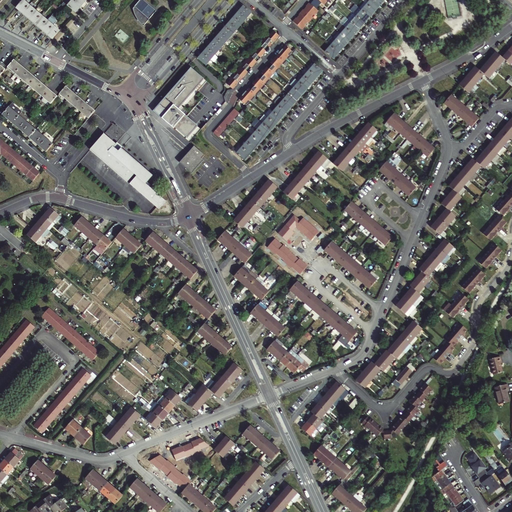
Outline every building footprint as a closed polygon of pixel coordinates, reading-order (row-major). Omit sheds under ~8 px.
[(22,0),(16,8),(22,13),(29,5),(23,0),(22,0)] [(81,5),(74,0),(72,0),(68,5),(73,9),(75,12),(81,5)] [(141,0),(139,0),(133,8),(132,10),(132,11),(133,12),(134,15),(134,17),(135,18),(136,20),(137,21),(138,23),(139,24),(139,25),(140,26),(142,28),(155,13),(152,11),(153,10),(141,0)] [(380,5),(374,0),(370,0),(367,4),(375,11),(380,5)] [(319,11),(309,3),(302,12),(311,20),(319,11)] [(369,17),(375,11),(367,4),(362,10),(369,17)] [(29,5),(22,13),(28,18),(35,10),(29,5)] [(73,9),(68,5),(64,9),(66,10),(69,13),(73,9)] [(246,18),(251,12),(244,6),(239,11),(246,18)] [(41,15),(35,10),(28,18),(34,23),(41,15)] [(369,17),(362,10),(357,16),(364,22),(369,17)] [(246,18),(239,11),(235,16),(242,23),(246,18)] [(311,21),(301,12),(294,21),(303,29),(311,21)] [(354,13),(348,19),(352,22),(357,16),(355,14),(354,13)] [(40,28),(47,20),(41,15),(34,23),(40,28)] [(230,22),(237,28),(242,23),(235,16),(230,22)] [(357,16),(352,22),(359,29),(364,22),(357,16)] [(49,18),(47,20),(40,28),(46,33),(53,25),(55,23),(49,18)] [(230,22),(226,27),(233,33),(237,28),(230,22)] [(359,29),(352,22),(346,28),(354,34),(359,29)] [(52,38),(59,31),(53,25),(46,33),(52,38)] [(233,33),(226,27),(221,32),(228,38),(233,33)] [(349,40),(354,34),(346,28),(341,34),(349,40)] [(272,30),(263,41),(270,47),(279,36),(272,30)] [(221,32),(217,37),(224,44),(228,38),(221,32)] [(336,40),(343,46),(349,40),(341,34),(336,40)] [(212,43),(219,49),(224,44),(217,37),(212,43)] [(338,52),(343,46),(336,40),(331,46),(338,52)] [(263,41),(254,51),(261,57),(270,47),(263,41)] [(215,54),(219,49),(212,43),(208,48),(215,54)] [(285,45),(276,56),(283,62),(292,51),(285,45)] [(326,52),(333,58),(338,52),(331,46),(326,52)] [(215,54),(208,48),(203,53),(210,59),(215,54)] [(254,51),(245,62),(252,68),(261,57),(254,51)] [(489,62),(496,69),(504,59),(503,58),(496,52),(493,55),(494,56),(489,62)] [(511,63),(511,53),(510,52),(507,56),(505,54),(503,58),(504,59),(511,65),(511,63)] [(198,59),(205,65),(210,59),(203,53),(198,59)] [(276,56),(267,67),(274,73),(283,62),(276,56)] [(15,73),(21,66),(14,60),(8,67),(15,73)] [(245,62),(236,72),(243,78),(252,68),(245,62)] [(488,78),(496,69),(489,62),(484,68),(483,67),(480,70),(484,74),(488,78)] [(315,63),(310,70),(317,76),(322,70),(315,63)] [(15,73),(22,79),(28,72),(21,66),(15,73)] [(206,80),(191,67),(155,109),(162,115),(162,114),(167,118),(166,119),(171,124),(170,125),(174,128),(175,127),(187,137),(198,125),(186,116),(204,96),(197,91),(206,80)] [(267,67),(258,77),(265,83),(274,73),(267,67)] [(469,77),(476,83),(484,74),(480,70),(475,67),(472,70),(474,71),(469,77)] [(304,76),(312,83),(317,76),(310,70),(304,76)] [(30,85),(36,78),(28,72),(22,79),(30,85)] [(236,72),(226,83),(233,89),(243,78),(236,72)] [(304,76),(299,82),(307,88),(312,83),(304,76)] [(258,77),(248,88),(255,94),(265,83),(258,77)] [(468,92),(476,83),(469,77),(463,83),(462,82),(459,85),(464,89),(466,91),(468,92)] [(30,85),(36,91),(43,84),(36,78),(30,85)] [(307,88),(299,82),(294,88),(301,94),(307,88)] [(43,84),(36,91),(44,97),(50,90),(43,84)] [(73,93),(66,87),(60,94),(67,100),(73,93)] [(248,88),(239,99),(246,105),(255,94),(248,88)] [(288,94),(296,100),(301,94),(294,88),(288,94)] [(229,101),(234,91),(229,89),(224,98),(229,101)] [(57,97),(50,90),(44,97),(51,104),(57,97)] [(73,93),(67,100),(74,106),(80,99),(73,93)] [(291,106),(296,100),(288,94),(283,100),(291,106)] [(452,108),(458,101),(451,95),(444,103),(447,106),(448,104),(452,108)] [(81,112),(87,105),(80,99),(74,106),(81,112)] [(67,100),(65,102),(72,108),(74,106),(67,100)] [(283,100),(278,106),(286,112),(291,106),(283,100)] [(465,107),(458,101),(452,108),(456,111),(455,113),(458,115),(465,107)] [(467,104),(465,107),(458,115),(461,118),(462,116),(466,119),(472,113),(473,111),(474,111),(470,108),(471,107),(467,104)] [(87,105),(81,112),(88,118),(95,111),(87,105)] [(278,106),(273,112),(280,118),(286,112),(278,106)] [(2,114),(46,152),(52,144),(26,122),(19,116),(9,107),(2,114)] [(234,107),(215,133),(221,137),(240,111),(234,107)] [(268,118),(275,124),(280,118),(273,112),(268,118)] [(21,113),(19,116),(26,122),(28,119),(21,113)] [(394,128),(400,121),(396,118),(397,116),(394,113),(387,122),(394,128)] [(479,118),(472,113),(466,119),(469,122),(468,124),(472,126),(479,118)] [(268,118),(263,124),(270,130),(275,124),(268,118)] [(394,128),(400,134),(408,125),(404,122),(403,124),(400,121),(394,128)] [(367,127),(364,131),(371,137),(377,130),(375,128),(369,123),(366,126),(367,127)] [(258,129),(265,136),(270,130),(263,124),(258,129)] [(408,125),(400,134),(407,139),(413,133),(410,129),(411,128),(408,125)] [(501,131),(510,138),(511,135),(511,127),(509,125),(505,129),(504,128),(501,131)] [(258,129),(252,136),(260,142),(265,136),(258,129)] [(371,137),(364,131),(361,134),(359,133),(357,136),(365,143),(371,137)] [(503,146),(510,138),(501,131),(498,134),(500,136),(496,140),(503,146)] [(104,133),(90,149),(127,181),(129,179),(131,181),(130,183),(158,208),(166,200),(146,183),(152,175),(104,133)] [(416,135),(413,133),(407,139),(414,145),(421,137),(418,134),(416,135)] [(247,141),(255,148),(260,142),(252,136),(247,141)] [(365,143),(357,136),(354,139),(355,141),(352,144),(359,150),(365,143)] [(421,151),(427,144),(423,141),(424,140),(421,137),(414,145),(421,151)] [(40,173),(0,139),(0,154),(1,153),(33,181),(40,173)] [(488,146),(497,153),(503,146),(496,140),(492,144),(491,143),(488,146)] [(249,154),(255,148),(247,141),(242,147),(249,154)] [(359,150),(352,144),(349,148),(348,147),(345,150),(353,157),(359,150)] [(430,147),(427,144),(421,151),(428,157),(435,149),(432,146),(430,147)] [(194,146),(179,162),(192,173),(204,160),(201,157),(204,154),(194,146)] [(483,155),(490,161),(497,153),(488,146),(485,149),(487,150),(483,155)] [(242,147),(237,153),(244,160),(249,154),(242,147)] [(348,164),(353,157),(345,150),(342,153),(343,155),(341,158),(348,164)] [(321,165),(327,158),(319,151),(316,154),(318,155),(314,159),(321,165)] [(481,166),(484,168),(490,161),(483,155),(480,159),(478,158),(475,161),(481,166)] [(348,164),(341,158),(337,161),(336,160),(333,163),(342,171),(348,164)] [(321,165),(314,159),(311,163),(310,162),(307,165),(315,172),(321,165)] [(468,167),(475,173),(481,166),(475,161),(473,159),(470,162),(471,163),(468,167)] [(381,168),(379,170),(382,173),(384,172),(388,175),(394,168),(387,162),(381,168)] [(309,179),(315,172),(307,165),(304,168),(306,169),(303,173),(309,179)] [(461,172),(470,180),(475,173),(468,167),(465,171),(464,169),(461,172)] [(401,174),(394,168),(388,175),(392,179),(391,180),(394,183),(401,174)] [(456,181),(464,187),(470,180),(461,172),(458,176),(459,177),(456,181)] [(304,185),(309,179),(303,173),(299,176),(298,175),(295,178),(304,185)] [(409,181),(401,174),(394,183),(397,186),(398,185),(402,188),(409,181)] [(304,185),(295,178),(292,182),(294,183),(291,186),(298,192),(304,185)] [(271,194),(277,187),(269,180),(266,182),(267,184),(264,188),(271,194)] [(416,188),(409,181),(402,188),(407,192),(406,193),(409,196),(416,188)] [(458,194),(464,187),(456,181),(453,184),(452,183),(449,186),(453,190),(458,194)] [(292,199),(298,192),(291,186),(288,190),(286,189),(283,192),(287,195),(291,199),(292,199)] [(271,194),(264,188),(261,191),(260,190),(257,193),(265,201),(271,194)] [(449,198),(456,204),(462,197),(458,194),(453,190),(450,193),(452,194),(449,198)] [(511,191),(503,201),(511,207),(511,205),(511,191)] [(260,207),(265,201),(257,193),(254,197),(255,198),(253,201),(260,207)] [(447,209),(450,211),(456,204),(449,198),(446,202),(444,201),(441,204),(447,209)] [(260,207),(253,201),(250,205),(248,204),(245,207),(254,214),(260,207)] [(495,210),(503,216),(507,212),(506,212),(511,207),(503,201),(495,210)] [(351,216),(357,209),(353,206),(355,204),(352,202),(351,203),(345,209),(344,210),(351,216)] [(248,221),(254,214),(245,207),(243,210),(244,211),(241,215),(248,221)] [(46,216),(53,222),(58,216),(59,215),(50,208),(48,211),(49,213),(46,216)] [(356,224),(358,221),(365,213),(362,211),(361,212),(357,209),(351,216),(349,219),(356,224)] [(440,219),(447,225),(456,216),(450,211),(447,209),(444,212),(445,213),(440,219)] [(365,213),(358,221),(365,227),(371,221),(367,218),(369,216),(365,213)] [(248,221),(241,215),(238,219),(236,217),(234,221),(240,227),(242,228),(248,221)] [(47,229),(53,222),(46,216),(43,220),(41,219),(39,222),(47,229)] [(498,216),(490,225),(498,232),(503,227),(507,223),(498,216)] [(74,226),(82,232),(88,225),(84,222),(85,221),(81,218),(74,226)] [(431,227),(439,235),(447,225),(440,219),(435,225),(433,224),(431,227)] [(374,224),(371,221),(365,227),(372,233),(378,225),(375,222),(374,224)] [(47,229),(39,222),(36,225),(37,226),(34,230),(41,236),(47,229)] [(49,231),(55,224),(53,222),(47,229),(49,231)] [(82,232),(89,239),(96,230),(93,228),(92,229),(88,225),(82,232)] [(378,225),(372,233),(379,239),(384,232),(381,229),(382,228),(378,225)] [(483,234),(491,241),(494,237),(498,232),(490,225),(483,234)] [(62,226),(60,228),(67,234),(70,230),(68,228),(67,230),(62,226)] [(58,231),(65,237),(67,234),(60,228),(58,231)] [(41,236),(44,238),(50,232),(49,231),(47,229),(41,236)] [(35,243),(41,236),(34,230),(31,234),(30,233),(27,236),(35,243)] [(96,230),(89,239),(97,245),(103,238),(98,234),(100,233),(96,230)] [(125,246),(131,239),(125,234),(126,233),(123,230),(116,238),(125,246)] [(226,244),(232,237),(225,231),(218,239),(222,243),(223,242),(226,244)] [(388,236),(384,232),(379,239),(386,245),(393,237),(389,234),(388,236)] [(152,233),(145,241),(152,248),(159,240),(154,237),(155,235),(152,233)] [(238,243),(232,237),(226,244),(229,247),(228,248),(231,251),(238,243)] [(103,238),(97,245),(104,252),(111,243),(108,240),(107,242),(103,238)] [(134,254),(137,251),(141,245),(138,243),(138,244),(131,239),(125,246),(123,249),(131,256),(133,254),(134,254)] [(453,247),(445,239),(442,243),(443,244),(440,248),(447,254),(453,247)] [(152,248),(160,254),(167,245),(164,242),(163,244),(159,240),(152,248)] [(333,255),(339,248),(331,241),(324,250),(327,253),(329,251),(333,255)] [(238,243),(231,251),(235,254),(236,252),(239,255),(245,249),(238,243)] [(493,243),(485,253),(493,259),(497,254),(501,250),(493,243)] [(160,254),(167,260),(174,253),(170,250),(171,248),(167,245),(160,254)] [(346,254),(339,248),(333,255),(337,259),(336,260),(339,263),(346,254)] [(440,262),(447,254),(440,248),(436,252),(435,251),(432,254),(440,262)] [(245,263),(249,258),(250,258),(252,255),(245,249),(239,255),(243,259),(242,260),(245,263)] [(167,260),(175,267),(182,258),(179,255),(178,257),(174,253),(167,260)] [(485,253),(477,262),(485,268),(489,264),(493,259),(485,253)] [(346,254),(339,263),(342,265),(343,264),(348,268),(354,260),(346,254)] [(431,259),(427,263),(434,269),(440,262),(432,254),(429,258),(431,259)] [(182,273),(189,266),(184,262),(185,261),(182,258),(175,267),(182,273)] [(361,267),(354,260),(348,268),(352,272),(351,273),(354,275),(361,267)] [(436,268),(439,271),(444,265),(442,262),(436,268)] [(428,277),(434,269),(427,263),(423,268),(422,266),(419,270),(421,272),(428,277)] [(189,266),(182,273),(190,280),(197,271),(194,268),(193,269),(189,266)] [(361,267),(354,275),(357,278),(358,277),(363,280),(369,273),(361,267)] [(238,277),(242,280),(248,273),(241,268),(234,276),(237,279),(238,277)] [(477,268),(469,277),(476,284),(480,279),(481,279),(484,275),(477,268)] [(417,280),(424,286),(430,279),(428,277),(421,272),(419,275),(420,276),(417,280)] [(248,287),(255,279),(248,273),(242,280),(245,283),(244,285),(248,287)] [(376,280),(369,273),(363,280),(367,284),(366,286),(369,288),(376,280)] [(469,277),(461,287),(468,293),(472,289),(472,288),(476,284),(469,277)] [(261,285),(255,279),(248,287),(251,290),(252,289),(256,292),(261,285)] [(419,293),(424,286),(417,280),(414,284),(412,283),(410,285),(412,287),(419,293)] [(300,284),(297,281),(289,290),(297,296),(303,289),(299,285),(300,284)] [(178,294),(186,300),(192,293),(188,289),(189,288),(185,285),(182,289),(178,294)] [(261,285),(256,292),(259,295),(258,296),(262,299),(266,295),(268,291),(261,285)] [(405,298),(412,304),(420,294),(419,293),(412,287),(409,290),(410,292),(405,298)] [(307,293),(303,289),(297,296),(305,303),(312,294),(309,291),(307,293)] [(192,293),(186,300),(193,306),(200,298),(198,296),(196,297),(192,293)] [(453,302),(460,309),(464,304),(468,299),(461,293),(453,302)] [(315,297),(312,294),(305,303),(312,309),(318,302),(314,298),(315,297)] [(200,298),(193,306),(200,313),(207,305),(203,302),(204,301),(200,298)] [(396,306),(404,313),(412,304),(405,298),(399,304),(398,303),(396,306)] [(322,305),(318,302),(312,309),(320,315),(327,307),(323,304),(322,305)] [(460,309),(453,302),(451,305),(448,303),(443,309),(453,318),(456,314),(456,313),(460,309)] [(258,317),(264,310),(257,304),(250,312),(253,315),(255,314),(258,317)] [(207,305),(200,313),(208,319),(215,311),(212,308),(211,309),(207,305)] [(330,310),(327,307),(320,315),(327,322),(333,314),(329,311),(330,310)] [(55,314),(49,309),(42,316),(49,322),(55,314)] [(264,324),(271,316),(264,310),(258,317),(262,320),(261,321),(264,324)] [(61,320),(55,314),(49,322),(55,327),(61,320)] [(337,318),(333,314),(327,322),(335,328),(342,319),(339,317),(337,318)] [(278,322),(271,316),(264,324),(267,327),(269,326),(272,329),(278,322)] [(345,322),(342,319),(335,328),(342,334),(348,327),(344,324),(345,322)] [(68,325),(61,320),(55,327),(61,332),(68,325)] [(34,328),(26,321),(21,326),(29,333),(34,328)] [(412,325),(408,330),(415,336),(422,328),(413,321),(410,324),(412,325)] [(282,325),(278,322),(272,329),(276,332),(274,333),(278,336),(282,331),(287,326),(283,323),(282,325)] [(204,323),(200,329),(197,332),(204,338),(210,331),(207,328),(208,327),(204,323)] [(459,323),(452,331),(459,338),(464,333),(467,330),(459,323)] [(74,331),(68,325),(61,332),(68,338),(74,331)] [(349,341),(357,332),(354,329),(352,331),(348,327),(342,334),(349,341)] [(29,335),(21,328),(16,333),(24,340),(29,335)] [(415,336),(408,330),(404,333),(403,332),(400,336),(409,343),(415,336)] [(81,337),(74,331),(68,338),(74,344),(81,337)] [(210,331),(204,338),(211,344),(218,336),(216,333),(214,335),(210,331)] [(452,331),(445,339),(447,341),(453,346),(456,343),(455,342),(459,338),(452,331)] [(23,341),(15,334),(11,339),(18,346),(23,341)] [(211,344),(218,350),(224,343),(220,339),(221,338),(218,336),(211,344)] [(399,340),(396,344),(403,350),(409,343),(400,336),(397,339),(399,340)] [(87,342),(81,337),(74,344),(81,350),(87,342)] [(18,347),(10,340),(5,345),(13,353),(18,347)] [(274,341),(267,349),(270,352),(271,350),(275,353),(281,347),(274,341)] [(447,341),(440,349),(447,355),(451,351),(452,351),(454,347),(453,346),(447,341)] [(93,347),(87,342),(81,350),(87,355),(93,347)] [(224,343),(218,350),(225,356),(232,348),(229,345),(228,346),(224,343)] [(403,350),(396,344),(392,349),(390,347),(387,351),(394,357),(396,358),(403,350)] [(12,354),(4,347),(0,351),(0,352),(7,359),(12,354)] [(100,353),(93,347),(87,355),(93,360),(100,353)] [(288,353),(281,347),(275,353),(279,356),(277,358),(280,361),(288,353)] [(384,354),(381,358),(388,364),(394,357),(387,351),(386,349),(383,353),(384,354)] [(443,360),(447,355),(440,349),(433,358),(440,364),(443,361),(443,360)] [(289,365),(294,358),(288,353),(280,361),(283,363),(285,362),(289,365)] [(296,356),(294,358),(289,365),(292,368),(291,370),(294,372),(299,366),(302,369),(307,363),(303,360),(302,361),(296,356)] [(489,359),(493,375),(502,372),(500,363),(501,363),(499,357),(489,359)] [(374,363),(380,369),(382,371),(388,364),(381,358),(378,361),(376,360),(374,363)] [(370,366),(365,372),(372,378),(380,369),(374,363),(371,361),(369,364),(370,366)] [(234,364),(228,370),(236,377),(239,373),(240,374),(243,371),(234,364)] [(394,379),(400,384),(411,371),(406,366),(401,371),(400,373),(397,376),(394,379)] [(91,377),(83,370),(78,375),(86,382),(91,377)] [(236,377),(228,370),(223,377),(231,384),(233,382),(232,381),(236,377)] [(355,380),(364,388),(372,378),(365,372),(359,379),(358,377),(355,380)] [(85,383),(77,376),(72,381),(80,388),(85,383)] [(231,384),(223,377),(217,384),(224,390),(227,387),(228,388),(231,384)] [(331,391),(338,397),(345,389),(337,382),(334,385),(335,386),(331,391)] [(79,390),(71,383),(67,388),(74,395),(79,390)] [(433,389),(425,383),(419,389),(420,390),(418,393),(424,399),(433,389)] [(224,390),(217,384),(210,391),(213,393),(219,398),(222,395),(221,394),(224,390)] [(508,391),(507,384),(495,387),(499,404),(509,401),(506,392),(508,391)] [(210,396),(213,393),(210,391),(204,386),(196,395),(203,401),(209,395),(210,396)] [(74,396),(66,389),(61,394),(69,401),(74,396)] [(182,398),(179,396),(173,391),(166,399),(174,405),(177,401),(179,402),(182,398)] [(332,404),(338,397),(331,391),(328,395),(326,394),(324,397),(332,404)] [(424,399),(418,393),(415,396),(414,395),(409,401),(416,408),(424,399)] [(68,402),(61,395),(56,401),(64,408),(68,402)] [(198,407),(203,401),(196,395),(191,401),(189,404),(188,404),(197,412),(200,408),(198,407)] [(170,409),(174,405),(166,399),(163,396),(162,398),(157,404),(160,406),(169,413),(171,410),(170,409)] [(332,404),(324,397),(321,400),(322,401),(318,405),(326,412),(332,404)] [(63,409),(55,402),(50,407),(58,414),(63,409)] [(416,408),(411,404),(404,413),(412,420),(419,411),(416,408)] [(319,419),(326,412),(318,405),(315,410),(313,409),(311,412),(313,414),(319,419)] [(169,413),(160,406),(154,413),(161,419),(165,415),(166,416),(169,413)] [(58,415),(50,408),(45,413),(53,420),(58,415)] [(137,413),(132,408),(125,415),(133,422),(136,417),(137,418),(140,415),(137,413)] [(147,421),(155,428),(158,425),(157,424),(161,419),(154,413),(147,421)] [(404,413),(396,423),(404,429),(412,420),(404,413)] [(52,421),(44,414),(39,420),(47,427),(52,421)] [(319,419),(313,414),(310,417),(312,418),(308,422),(316,428),(318,430),(324,423),(319,419)] [(125,415),(119,423),(127,430),(130,427),(129,426),(133,422),(125,415)] [(377,423),(368,416),(361,423),(370,431),(377,423)] [(47,427),(39,420),(34,426),(42,433),(47,427)] [(82,428),(73,420),(65,429),(69,432),(70,431),(75,436),(82,428)] [(304,424),(301,428),(309,435),(316,428),(308,422),(305,426),(304,424)] [(119,423),(112,430),(120,437),(124,432),(125,433),(127,430),(119,423)] [(387,431),(377,423),(370,431),(378,436),(381,432),(384,434),(384,438),(388,438),(387,431)] [(391,430),(387,431),(388,438),(392,438),(392,433),(395,431),(399,434),(404,429),(396,423),(391,428),(392,429),(391,430)] [(243,434),(250,441),(256,434),(252,430),(253,429),(250,426),(246,431),(243,434)] [(91,436),(82,428),(75,436),(81,441),(80,442),(84,445),(91,436)] [(106,438),(108,440),(114,445),(117,442),(116,441),(120,437),(112,430),(106,438)] [(258,447),(265,438),(262,436),(261,438),(256,434),(250,441),(258,447)] [(223,458),(235,443),(227,437),(224,440),(225,441),(218,449),(217,448),(215,451),(211,457),(214,459),(228,471),(232,466),(223,458)] [(265,453),(271,446),(267,443),(268,441),(265,438),(258,447),(265,453)] [(511,442),(508,445),(509,448),(503,452),(510,461),(511,459),(511,442)] [(318,455),(322,459),(328,451),(321,445),(313,454),(317,456),(318,455)] [(265,453),(273,460),(276,456),(280,452),(277,449),(275,450),(271,446),(265,453)] [(15,449),(11,453),(20,460),(23,456),(15,449)] [(328,451),(322,459),(326,462),(325,464),(328,466),(336,458),(328,451)] [(492,468),(505,485),(511,480),(501,466),(500,467),(498,468),(491,458),(492,457),(487,451),(482,454),(492,468)] [(13,468),(20,460),(11,453),(8,456),(10,457),(6,461),(13,468)] [(234,459),(238,463),(240,461),(243,458),(238,454),(234,459)] [(488,472),(474,454),(468,458),(473,465),(471,466),(474,470),(473,471),(479,478),(488,472)] [(498,464),(492,457),(491,458),(498,468),(500,467),(498,464)] [(343,464),(336,458),(328,466),(332,469),(333,468),(337,471),(343,464)] [(431,474),(432,476),(441,469),(447,466),(442,459),(438,462),(436,459),(435,460),(435,461),(438,465),(436,467),(437,469),(431,474)] [(30,469),(39,477),(46,470),(40,465),(41,463),(38,460),(30,469)] [(0,468),(7,475),(13,468),(6,461),(2,466),(1,464),(0,465),(0,468)] [(256,462),(248,471),(256,478),(261,472),(262,473),(265,469),(257,463),(256,462)] [(343,464),(337,471),(341,475),(340,477),(343,479),(350,471),(343,464)] [(432,480),(433,482),(445,474),(441,469),(432,476),(434,479),(432,480)] [(46,470),(39,477),(49,485),(56,476),(53,473),(52,475),(46,470)] [(93,484),(99,477),(95,474),(96,473),(93,470),(86,478),(93,484)] [(250,484),(256,478),(248,471),(240,480),(249,488),(251,485),(250,484)] [(433,482),(437,486),(448,478),(445,474),(433,482)] [(500,488),(491,475),(482,482),(491,494),(500,488)] [(99,477),(93,484),(100,491),(108,483),(105,480),(104,482),(99,477)] [(440,491),(451,483),(448,478),(437,486),(440,491)] [(83,482),(90,489),(93,485),(86,479),(83,482)] [(130,487),(137,494),(144,487),(140,483),(141,482),(137,479),(130,487)] [(240,480),(232,490),(240,496),(245,490),(246,491),(249,488),(240,480)] [(111,486),(108,483),(100,491),(108,497),(114,490),(110,487),(111,486)] [(347,489),(340,483),(331,493),(334,496),(336,495),(339,498),(347,489)] [(440,491),(443,495),(454,487),(451,483),(440,491)] [(189,484),(182,493),(185,495),(186,494),(190,497),(196,490),(189,484)] [(287,490),(283,494),(291,500),(297,493),(289,485),(286,489),(287,490)] [(40,495),(49,490),(46,486),(41,489),(38,492),(40,495)] [(137,494),(145,500),(152,492),(149,489),(148,490),(144,487),(137,494)] [(454,487),(443,495),(446,499),(457,491),(454,487)] [(345,505),(354,495),(347,489),(339,498),(343,501),(342,502),(345,505)] [(114,490),(108,497),(115,504),(123,496),(119,493),(118,494),(114,490)] [(195,505),(203,496),(196,490),(190,497),(194,500),(192,502),(195,505)] [(225,499),(230,504),(233,506),(236,503),(235,502),(240,496),(232,490),(225,499)] [(449,503),(460,495),(457,491),(446,499),(449,503)] [(152,492),(145,500),(152,507),(159,500),(154,496),(156,495),(152,492)] [(204,494),(203,496),(210,502),(211,500),(204,494)] [(278,497),(276,500),(284,507),(291,500),(283,494),(280,498),(278,497)] [(355,494),(354,495),(345,505),(349,508),(350,507),(353,510),(359,502),(362,500),(355,494)] [(40,503),(45,509),(49,506),(50,508),(57,503),(50,495),(40,503)] [(464,500),(460,495),(449,503),(451,506),(452,508),(454,507),(464,500)] [(210,502),(203,496),(195,505),(199,507),(200,506),(204,509),(210,502)] [(464,504),(467,509),(468,511),(477,511),(468,498),(465,500),(463,502),(464,504)] [(57,503),(50,508),(53,511),(57,511),(59,511),(60,511),(61,511),(64,510),(67,507),(61,499),(57,503)] [(145,500),(143,502),(150,509),(152,507),(145,500)] [(156,510),(158,511),(160,511),(167,505),(164,502),(163,503),(159,500),(152,507),(156,510)] [(271,509),(274,511),(280,511),(284,507),(276,500),(273,503),(274,504),(271,509)] [(217,508),(210,502),(204,509),(207,511),(213,511),(215,510),(217,508)] [(359,502),(353,510),(356,511),(363,511),(366,509),(359,502)] [(30,511),(41,511),(45,509),(40,503),(30,511)] [(458,509),(457,510),(458,511),(468,511),(467,509),(465,510),(461,503),(456,506),(458,509)]
